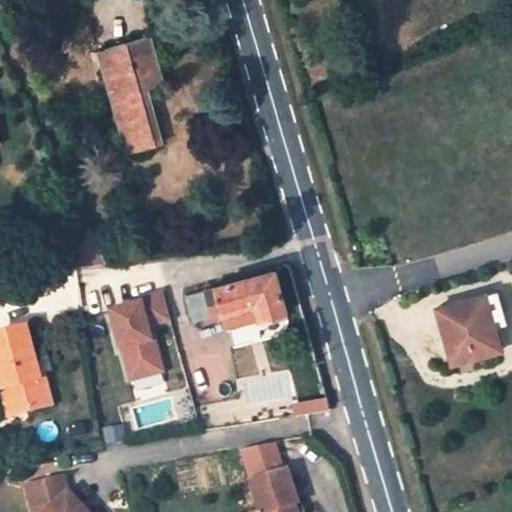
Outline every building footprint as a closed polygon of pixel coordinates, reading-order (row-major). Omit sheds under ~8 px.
[(151,37),(103,49),(130,153),(164,145),(149,90),(164,85),(151,37)] [(288,315),(276,274),(187,298),(195,323),(226,314),(254,306),(259,320),(259,323),(288,315)] [(163,293),(108,309),(129,382),(166,371),(153,328),(172,322),(163,293)] [(498,295),(485,298),(495,333),(506,329),(498,295)] [(485,298),(437,312),(452,368),(501,355),(495,333),(485,298)] [(226,314),(230,328),(259,320),(254,306),(226,314)] [(25,330),(0,336),(0,387),(9,420),(52,408),(45,381),(36,384),(33,370),(36,369),(25,330)] [(305,511),(300,494),(307,492),(297,460),(255,473),(263,504),(249,508),(250,511),(305,511)] [(89,511),(72,494),(69,477),(28,488),(33,511),(89,511)] [(317,511),(311,490),(307,492),(300,494),(305,511),(317,511)]
